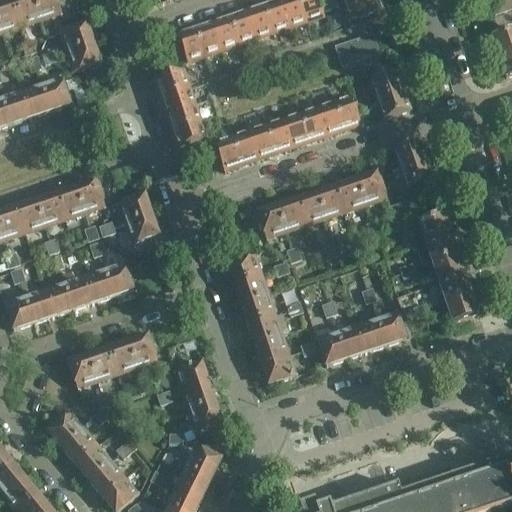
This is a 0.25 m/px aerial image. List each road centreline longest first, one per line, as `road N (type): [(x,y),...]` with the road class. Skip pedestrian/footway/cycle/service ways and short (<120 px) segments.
road 1 (residential): [(179,214),(467,111)]
road 2 (residential): [(253,426),(511,339)]
road 3 (residential): [(0,207),(157,156)]
road 4 (residential): [(54,344),(207,294)]
road 5 (residential): [(0,147),(137,100)]
road 6 (residential): [(253,426),(207,294)]
road 7 (tertiary): [(511,240),(467,111)]
